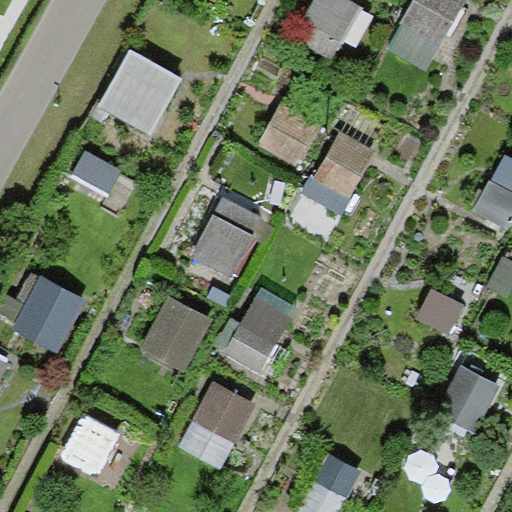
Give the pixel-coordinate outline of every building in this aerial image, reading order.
[(353,0),(305,0),(299,11),(309,16),(298,37),(328,52),(353,0)] [(458,0),(407,0),(386,43),(426,63),(458,0)] [(145,127),(178,71),(125,40),(93,96),(145,127)] [(315,115),(277,96),(255,138),(293,157),(315,115)] [(374,144),(336,124),(302,188),(340,208),(374,144)] [(511,202),(511,152),(499,145),(466,203),(501,223),(511,202)] [(256,209),(213,190),(187,248),(229,267),(256,209)] [(82,295),(37,271),(12,318),(57,341),(82,295)] [(443,328),(460,298),(425,278),(408,307),(443,328)] [(208,311),(165,287),(136,341),(179,365),(208,311)] [(273,331),(237,314),(222,345),(259,362),(273,331)] [(494,379),(454,360),(431,406),(471,426),(494,379)] [(251,398),(208,377),(178,438),(220,459),(251,398)] [(119,429),(80,407),(57,447),(96,469),(119,429)] [(333,511),(344,491),(309,474),(293,506),(305,511),(333,511)]
